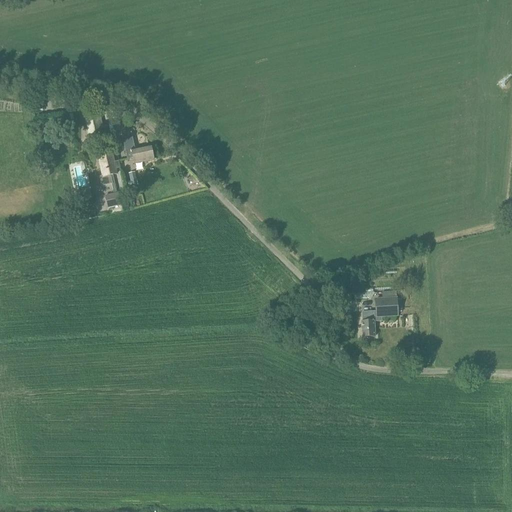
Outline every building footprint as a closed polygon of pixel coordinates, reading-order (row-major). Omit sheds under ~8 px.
[(86,126),(102,123),(99,110),(83,114),(86,126)] [(88,138),(105,135),(102,123),(86,126),(88,138)] [(131,133),(122,135),(127,159),(132,158),(134,164),(153,160),(150,146),(134,150),(131,133)] [(113,155),(98,158),(102,176),(99,177),(101,188),(112,186),(110,176),(117,174),(116,169),(119,168),(118,161),(114,162),(113,155)] [(69,165),(69,186),(86,187),(87,166),(69,165)] [(81,203),(92,201),(90,190),(78,192),(78,193),(75,194),(76,202),(80,201),(81,203)] [(107,210),(122,206),(118,194),(104,198),(107,210)] [(374,300),(375,312),(362,313),(362,322),(362,323),(362,338),(375,337),(374,323),(382,323),(382,319),(398,318),(398,313),(402,313),(401,300),(396,300),(396,291),(381,292),(382,299),(374,300)]
